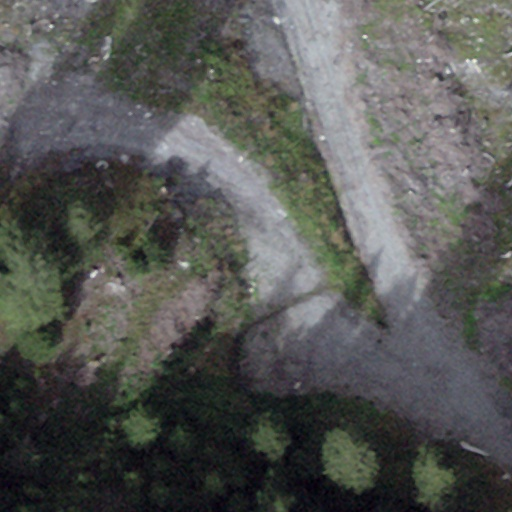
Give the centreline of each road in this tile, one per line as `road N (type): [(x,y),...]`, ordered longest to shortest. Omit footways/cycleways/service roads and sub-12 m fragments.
road 1 (track): [(511,450),(339,367),(286,292),(236,183),(172,133),(4,120)]
road 2 (track): [(511,431),(411,320),(363,222),(296,0)]
